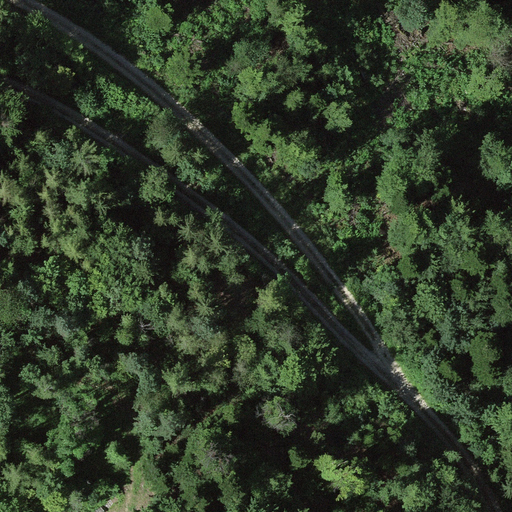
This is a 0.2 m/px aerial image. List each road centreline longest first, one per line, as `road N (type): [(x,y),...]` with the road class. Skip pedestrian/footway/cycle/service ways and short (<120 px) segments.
road 1 (track): [(0,79),(47,99),(204,203),(283,273),(450,440),(488,511)]
road 2 (track): [(413,400),(373,328),(263,192),(164,95),(21,0)]
road 3 (track): [(0,338),(120,429),(131,484),(117,511)]
